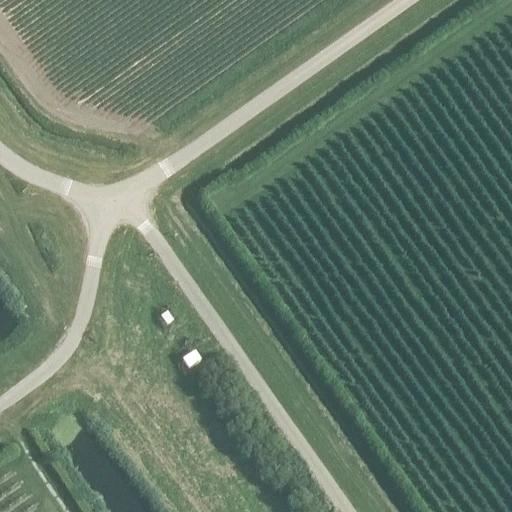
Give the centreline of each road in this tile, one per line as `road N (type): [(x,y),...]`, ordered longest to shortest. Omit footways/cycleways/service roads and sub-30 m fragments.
road 1 (unclassified): [(409,0),(151,182),(101,204)]
road 2 (unclassified): [(101,204),(87,296),(68,339),(0,401)]
